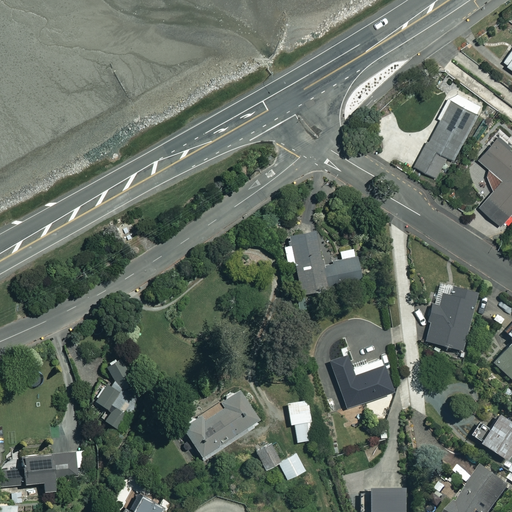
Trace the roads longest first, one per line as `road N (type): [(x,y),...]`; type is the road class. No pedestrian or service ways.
road 1 (residential): [(320,143),(153,262),(0,341)]
road 2 (trunk): [(286,101),(0,260)]
road 3 (residential): [(320,143),(511,275)]
road 4 (trunk): [(286,101),(448,0)]
